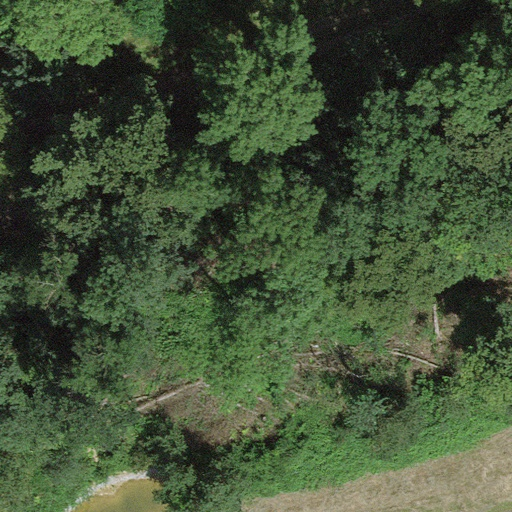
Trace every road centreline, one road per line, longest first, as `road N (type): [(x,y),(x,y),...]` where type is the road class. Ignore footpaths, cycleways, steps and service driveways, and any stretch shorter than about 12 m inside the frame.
road 1 (track): [(0,220),(66,230),(232,186),(511,189)]
road 2 (track): [(0,117),(57,114),(245,73),(426,0)]
